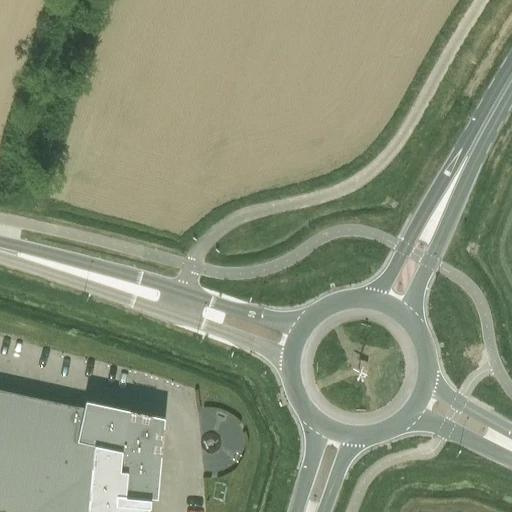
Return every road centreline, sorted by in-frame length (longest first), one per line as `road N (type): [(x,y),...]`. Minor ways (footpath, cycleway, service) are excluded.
road 1 (unclassified): [(182,292),(208,235),(368,172),(399,141),(480,0)]
road 2 (unknown): [(172,511),(181,427),(172,406),(0,359)]
road 3 (secondary): [(182,292),(0,249)]
road 4 (secondary): [(0,252),(174,315)]
road 5 (primary): [(410,323),(452,183)]
road 6 (primary): [(452,183),(371,300)]
road 7 (secondary): [(304,326),(182,292)]
road 8 (secondary): [(174,315),(291,358)]
road 9 (primary): [(452,183),(511,74)]
